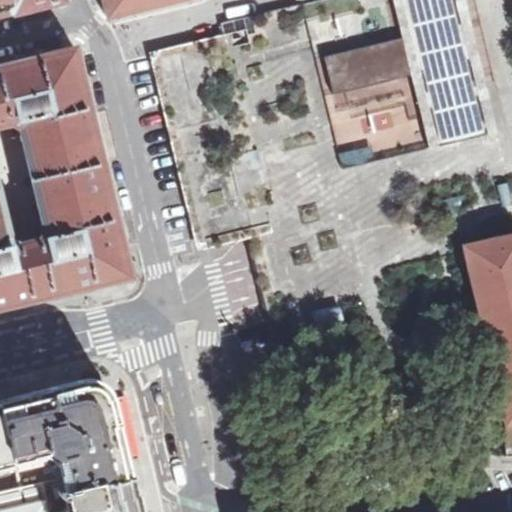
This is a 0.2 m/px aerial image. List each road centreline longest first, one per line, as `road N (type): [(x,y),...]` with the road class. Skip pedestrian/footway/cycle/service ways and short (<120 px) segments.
road 1 (unclassified): [(152,315),(165,283),(108,41),(84,20)]
road 2 (residential): [(203,498),(152,315)]
road 3 (residential): [(152,315),(0,346)]
